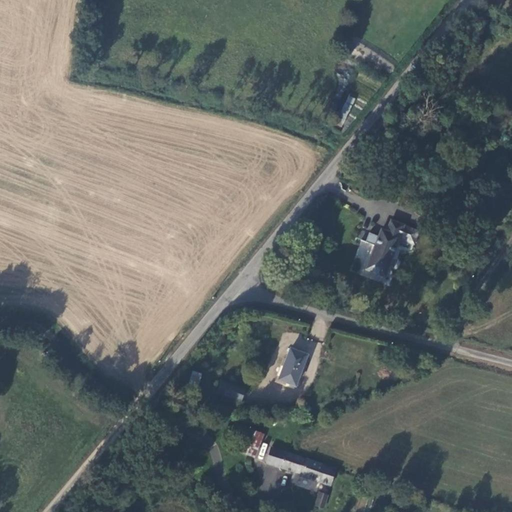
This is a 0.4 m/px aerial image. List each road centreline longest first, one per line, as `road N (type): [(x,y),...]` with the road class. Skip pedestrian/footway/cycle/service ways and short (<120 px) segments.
road 1 (unclassified): [(467,0),(233,289)]
road 2 (unclassified): [(233,289),(50,511)]
road 3 (unclassified): [(511,363),(233,289)]
road 4 (track): [(450,347),(511,237)]
